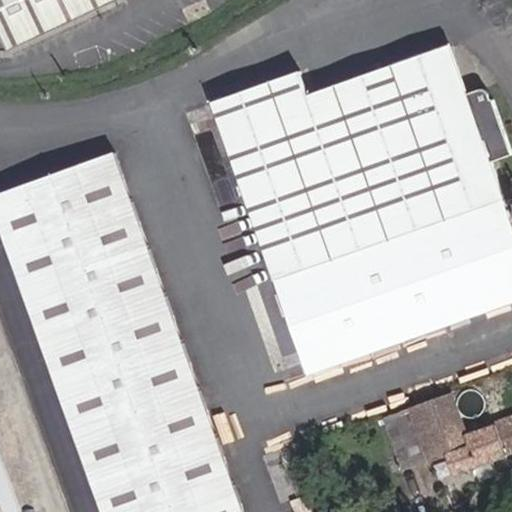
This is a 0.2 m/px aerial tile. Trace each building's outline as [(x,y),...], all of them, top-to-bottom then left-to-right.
[(0,0),(0,40),(4,51),(121,0),(0,0)] [(273,278),(334,256),(338,268),(358,261),(353,249),(385,237),(390,250),(409,243),(416,240),(412,228),(434,220),(501,196),(488,162),(464,94),(446,46),(307,96),(297,70),(209,102),(273,278)] [(488,162),(511,153),(511,152),(492,99),(491,99),(491,98),(490,98),(489,99),(488,95),(486,92),(485,91),(482,89),(479,89),(476,89),(464,94),(488,162)] [(241,511),(112,154),(0,194),(0,232),(101,511),(241,511)] [(445,251),(434,220),(412,228),(416,240),(409,243),(416,262),(445,251)] [(385,237),(353,249),(358,261),(390,250),(385,237)] [(511,416),(471,431),(457,390),(385,415),(402,465),(426,455),(427,459),(449,451),(456,470),(511,450),(511,416)]
